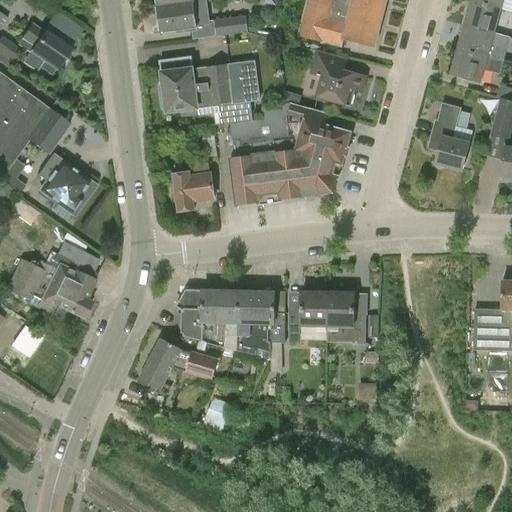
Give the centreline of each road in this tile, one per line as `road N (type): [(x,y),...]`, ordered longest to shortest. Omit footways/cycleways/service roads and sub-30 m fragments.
road 1 (tertiary): [(49,511),(60,464),(143,259)]
road 2 (tertiary): [(143,259),(109,0)]
road 3 (residential): [(372,231),(435,0)]
road 4 (residential): [(143,259),(372,231)]
road 5 (residential): [(511,234),(372,231)]
